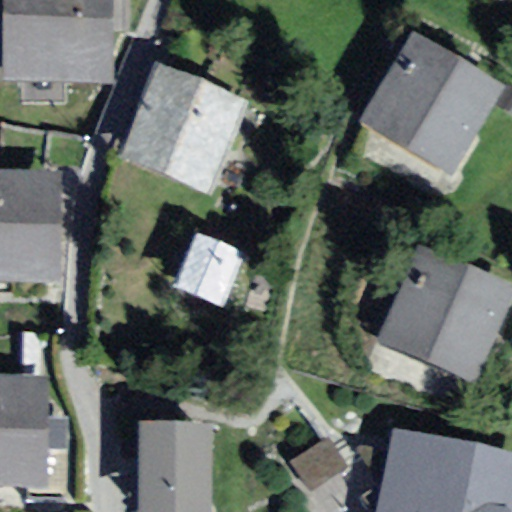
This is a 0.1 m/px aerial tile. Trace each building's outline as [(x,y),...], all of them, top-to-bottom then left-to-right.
[(81,0),(1,0),(10,95),(90,88),(81,0)] [(493,96),(410,46),(353,140),(436,190),(493,96)] [(237,91),(156,63),(120,160),(201,187),(237,91)] [(38,189),(0,188),(0,277),(39,277),(38,189)] [(231,253),(183,235),(166,285),(212,301),(231,253)] [(496,296),(410,266),(370,381),(455,411),(496,296)] [(24,394),(0,393),(0,497),(21,498),(24,394)] [(193,511),(193,443),(134,444),(134,511),(193,511)] [(503,511),(511,471),(511,470),(382,446),(370,511),(503,511)]
